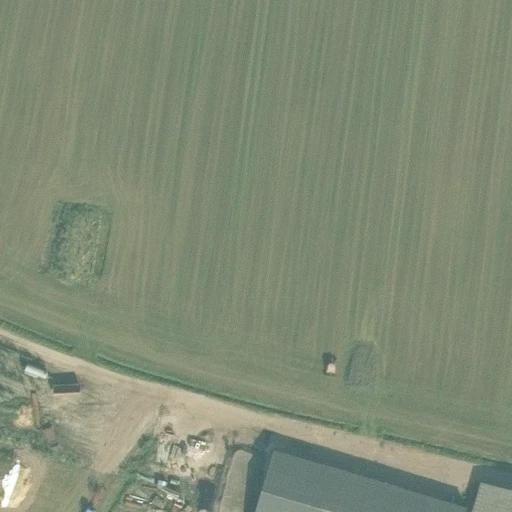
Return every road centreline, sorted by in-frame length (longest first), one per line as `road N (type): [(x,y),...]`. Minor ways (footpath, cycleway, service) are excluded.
road 1 (unclassified): [(171,396),(511,479)]
road 2 (track): [(0,335),(171,396)]
